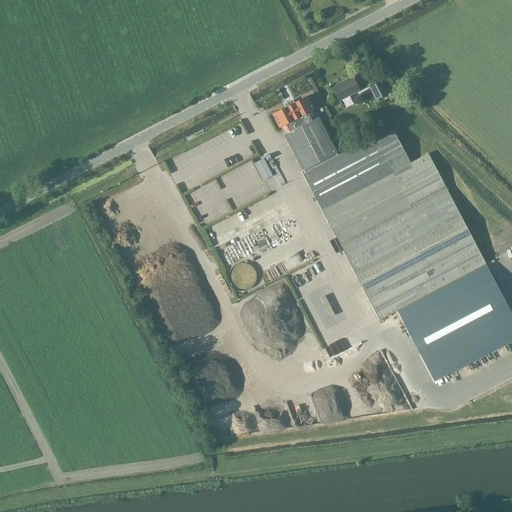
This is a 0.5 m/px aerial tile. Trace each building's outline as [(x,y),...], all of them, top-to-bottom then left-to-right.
[(338,102),(348,96),(359,91),(352,77),(331,88),(338,102)] [(368,85),(375,96),(376,99),(381,96),(388,93),(384,86),(379,89),(375,81),(368,85)] [(392,128),(374,137),(339,155),(319,118),(316,119),(312,110),(314,109),(307,96),(294,103),(292,100),(284,105),(286,107),(273,114),(279,127),(281,126),(285,134),(283,135),(301,170),(304,169),(305,173),(303,174),(379,319),(398,309),(485,263),(428,154),(410,163),(392,128)] [(273,175),(264,158),(253,163),(262,181),(273,175)] [(129,188),(142,182),(139,177),(126,183),(129,188)] [(434,379),(511,338),(511,310),(488,263),(398,309),(434,379)] [(330,318),(335,315),(324,296),(320,298),(330,318)]
